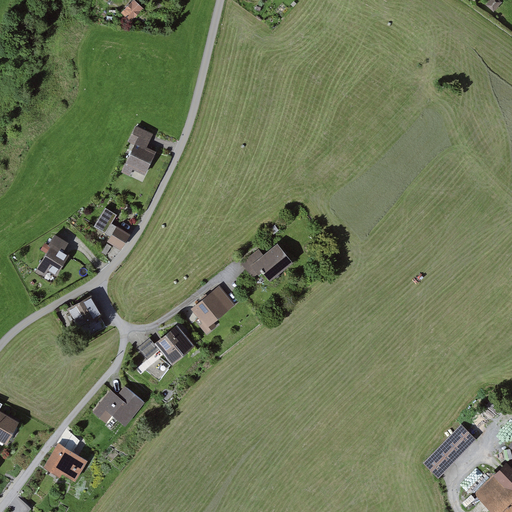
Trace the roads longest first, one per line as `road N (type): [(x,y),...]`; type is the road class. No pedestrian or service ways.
road 1 (residential): [(100,283),(137,241),(182,147),(221,0)]
road 2 (residential): [(0,511),(116,366),(125,328)]
road 3 (residential): [(236,267),(156,327),(125,328)]
